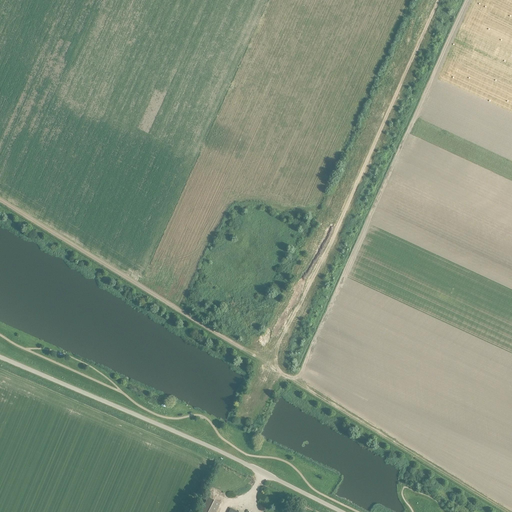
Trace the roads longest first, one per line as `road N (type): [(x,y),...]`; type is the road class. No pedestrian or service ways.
road 1 (track): [(439,0),(271,364)]
road 2 (unclassified): [(339,511),(0,357)]
road 3 (track): [(0,201),(271,364)]
road 4 (track): [(271,364),(507,511)]
